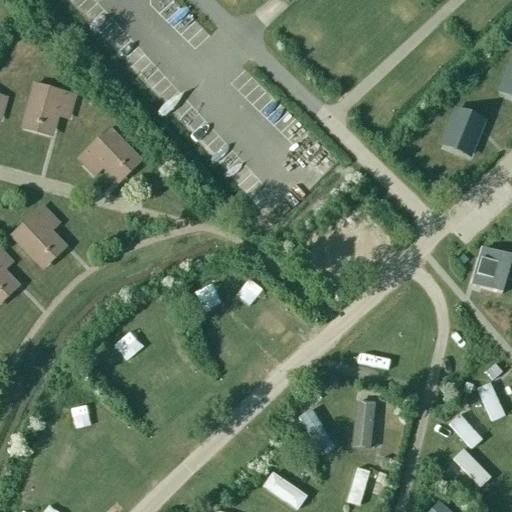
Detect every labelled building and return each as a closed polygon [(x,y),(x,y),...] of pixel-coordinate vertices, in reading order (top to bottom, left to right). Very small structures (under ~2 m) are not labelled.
[(511,63),(510,63),(510,62),(509,62),(497,92),(498,92),(499,91),(511,96),(511,63)] [(53,127),(57,113),(68,116),(73,96),(33,85),(24,119),(53,127)] [(465,160),(479,125),(478,124),(478,125),(454,115),(454,114),(453,114),(441,144),(442,144),(442,143),(467,153),(464,160),(465,160)] [(111,176),(132,155),(107,129),(77,158),(92,173),(100,165),(111,176)] [(55,223),(41,207),(10,236),(35,262),(57,241),(47,231),(55,223)] [(373,232),(353,209),(326,233),(347,255),(373,232)] [(511,249),(484,241),(472,278),(501,287),(502,283),(505,284),(510,268),(507,268),(511,252),(511,249)] [(0,289),(10,280),(0,269),(0,268),(8,261),(0,252),(0,289)] [(220,310),(243,334),(268,311),(245,286),(220,310)] [(127,361),(151,388),(177,365),(153,338),(127,361)] [(354,398),(353,441),(372,442),(373,399),(354,398)] [(311,407),(297,416),(324,458),(338,448),(311,407)] [(93,480),(120,456),(94,427),(67,450),(93,480)] [(475,427),(464,437),(488,464),(499,453),(475,427)] [(451,457),(480,487),(492,476),(464,445),(451,457)] [(347,499),(362,504),(372,472),(357,467),(347,499)] [(261,489),(299,511),(310,495),(272,471),(261,489)] [(429,506),(433,511),(455,511),(442,495),(429,506)]
